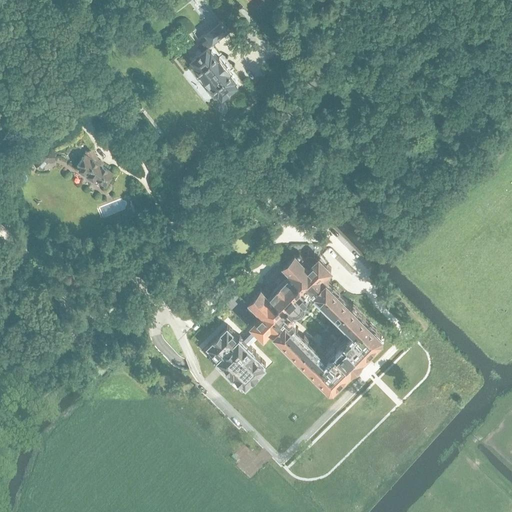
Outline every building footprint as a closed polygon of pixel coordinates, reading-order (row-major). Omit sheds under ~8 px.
[(194,65),(191,68),(197,75),(201,72),(218,94),(219,94),(222,98),(238,85),(234,81),(236,80),(230,73),(231,72),(219,57),(218,58),(211,50),(210,51),(207,47),(211,44),(212,45),(230,30),(221,20),(204,34),(207,38),(198,45),(202,51),(191,59),(195,63),(194,64),(194,65)] [(53,147),(45,147),(43,148),(31,160),(41,169),(49,161),(54,160),(53,147)] [(102,165),(103,162),(97,158),(92,148),(85,152),(86,153),(85,153),(77,165),(104,184),(112,172),(102,165)] [(274,176),(279,181),(284,175),(279,170),(274,176)] [(263,289),(262,288),(251,299),(252,300),(249,303),(245,300),(244,302),(247,305),(249,304),(260,315),(252,323),(256,326),(261,332),(264,334),(272,327),(331,385),(334,385),(351,368),(355,364),(356,365),(362,360),(360,358),(364,354),(365,355),(382,337),(382,334),(324,276),(332,268),(319,255),(317,258),(315,256),(308,256),(306,258),(300,252),(297,255),(296,254),(284,265),(286,266),(282,270),(288,275),(271,291),(266,286),(263,289)] [(228,324),(208,344),(219,355),(215,358),(221,364),(223,362),(228,367),(226,369),(232,375),(235,371),(246,382),(266,363),(255,352),(256,351),(249,344),(261,332),(256,326),(244,338),(239,334),(239,335),(228,324)]
